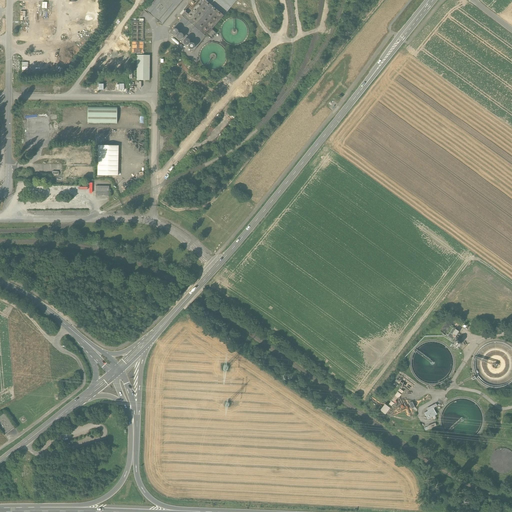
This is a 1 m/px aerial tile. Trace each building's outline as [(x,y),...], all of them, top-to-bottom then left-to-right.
[(162,25),(182,0),(153,0),(145,11),(162,25)] [(192,0),(188,5),(188,4),(183,10),(179,14),(181,16),(182,15),(183,17),(169,32),(193,52),(207,35),(211,39),(216,33),(212,30),(237,0),(192,0)] [(131,53),(143,53),(143,41),(133,41),(133,34),(136,34),(136,32),(133,32),(133,41),(131,41),(131,53)] [(136,55),(136,80),(149,80),(149,55),(136,55)] [(108,82),(108,79),(101,79),(102,84),(99,84),(100,90),(110,90),(109,85),(112,85),(112,82),(108,82)] [(244,87),(252,94),(256,89),(247,83),(244,87)] [(116,107),(86,107),(86,123),(116,123),(116,107)] [(97,145),(96,175),(118,176),(119,145),(97,145)] [(319,163),(322,166),(329,157),(327,155),(319,163)] [(135,177),(127,184),(129,187),(138,180),(135,177)] [(108,185),(95,186),(95,196),(109,196),(108,185)] [(452,339),(457,330),(452,327),(447,337),(452,339)] [(455,348),(460,343),(456,339),(451,345),(455,348)] [(398,398),(402,391),(399,389),(394,395),(398,398)] [(378,410),(384,415),(389,408),(384,404),(378,410)] [(436,413),(432,408),(424,412),(427,418),(436,413)]
